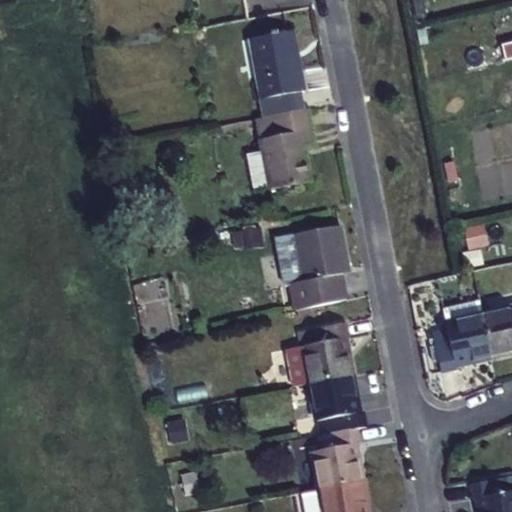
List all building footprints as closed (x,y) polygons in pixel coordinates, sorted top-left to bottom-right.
[(297,57),(294,39),(255,46),(258,66),(297,57)] [(511,45),(494,49),(497,64),(511,60),(511,45)] [(304,78),(301,78),(297,57),(258,66),(268,125),(307,119),(304,98),(307,98),(304,78)] [(268,125),(260,126),(266,156),(249,159),(255,194),(271,192),(272,194),(311,188),(306,155),(317,152),(311,118),(307,119),(268,125)] [(289,290),(293,316),(345,307),(341,281),(339,274),(346,271),(340,233),(273,243),(282,291),(289,290)] [(346,271),(339,274),(341,281),(348,280),(346,271)] [(445,334),(429,337),(437,376),(453,372),(452,367),(490,359),(481,315),(478,301),(440,310),(445,334)] [(511,307),(481,315),(490,359),(511,354),(511,307)] [(311,335),(313,351),(304,352),(309,389),(353,381),(347,345),(352,344),(349,329),(311,335)] [(291,392),(309,389),(304,352),(285,355),(291,392)] [(315,425),(325,423),(328,437),(357,432),(366,431),(363,416),(359,417),(353,381),(309,389),(315,425)] [(320,497),(363,489),(355,450),(360,449),(357,432),(328,437),(317,439),(320,456),(312,459),(320,497)] [(473,499),(478,498),(480,511),(511,511),(511,474),(471,482),(473,499)] [(366,511),(363,489),(320,497),(322,511),(366,511)] [(301,511),(322,511),(320,497),(300,501),(301,511)]
